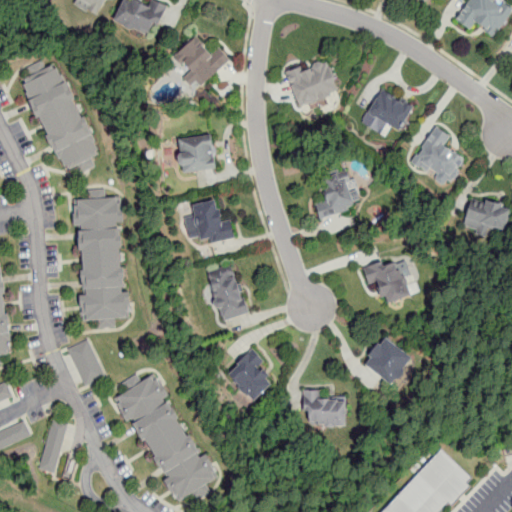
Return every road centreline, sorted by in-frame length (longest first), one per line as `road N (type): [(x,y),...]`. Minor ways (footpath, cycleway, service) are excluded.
road 1 (residential): [(140,511),(103,459),(51,348),(35,209)]
road 2 (residential): [(270,0),(256,79),(260,155),(310,306)]
road 3 (residential): [(297,0),(379,27),(426,54),(491,105),(509,136)]
road 4 (residential): [(35,209),(0,122),(35,209)]
